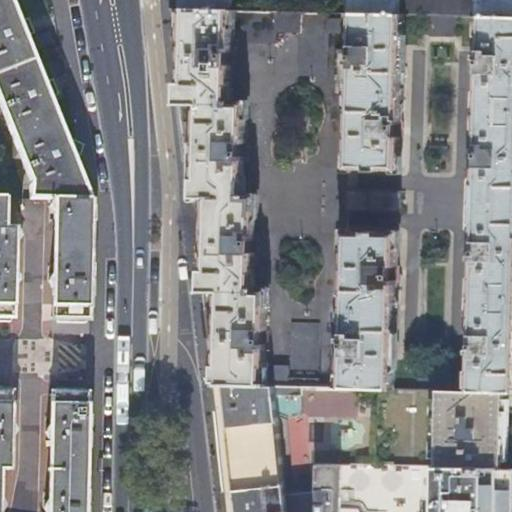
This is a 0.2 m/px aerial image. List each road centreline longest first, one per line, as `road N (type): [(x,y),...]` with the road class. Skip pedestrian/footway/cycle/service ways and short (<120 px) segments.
road 1 (tertiary): [(113,0),(130,127),(132,307)]
road 2 (residential): [(207,511),(189,352),(168,316),(132,307)]
road 3 (tertiary): [(132,307),(128,511)]
